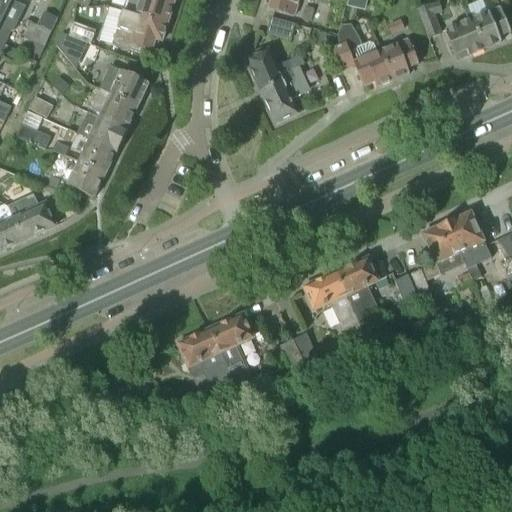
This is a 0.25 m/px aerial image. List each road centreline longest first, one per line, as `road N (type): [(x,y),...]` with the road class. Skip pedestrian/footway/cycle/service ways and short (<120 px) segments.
road 1 (secondary): [(237,236),(511,112)]
road 2 (secondary): [(0,341),(237,236)]
road 3 (residential): [(223,0),(204,65),(200,117),(237,236)]
